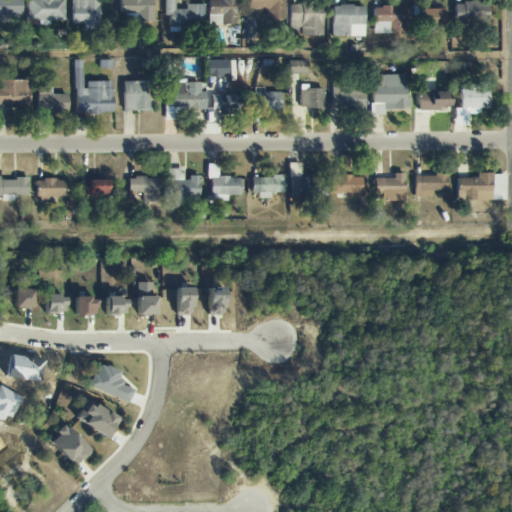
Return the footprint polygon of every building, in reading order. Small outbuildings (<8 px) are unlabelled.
[(0,0),(0,15),(20,16),(20,0),(0,0)] [(25,0),(26,21),(64,20),(63,0),(25,0)] [(70,0),(71,24),(82,24),(82,31),(98,30),(97,0),(70,0)] [(151,0),(120,0),(121,22),(152,22),(151,0)] [(167,32),(177,32),(177,27),(202,26),(201,4),(184,5),(184,9),(174,9),(173,0),(162,0),(163,16),(167,16),(167,32)] [(234,24),(233,0),(206,0),(207,25),(234,24)] [(245,0),(246,10),(267,10),(267,20),(283,19),(283,0),(245,0)] [(321,35),(320,3),(287,4),(287,36),(321,35)] [(453,3),(453,23),(485,23),(485,3),(453,3)] [(363,6),(331,6),(330,36),(362,37),(363,6)] [(403,7),(372,7),(372,34),(404,33),(403,7)] [(440,9),(418,9),(418,29),(439,29),(440,9)] [(111,81),(82,82),(82,60),(73,60),(73,113),(111,113),(111,81)] [(226,77),(226,61),(206,60),(206,77),(226,77)] [(306,61),(287,61),(286,74),(306,74),(306,61)] [(382,109),(408,109),(408,98),(401,98),(401,75),(382,75),(382,86),(370,86),(370,115),(382,115),(382,109)] [(0,105),(28,106),(29,81),(0,80),(0,105)] [(122,112),(150,111),(149,81),(122,82),(122,112)] [(198,81),(166,82),(166,109),(204,108),(204,92),(199,92),(198,81)] [(486,109),(486,84),(459,84),(459,109),(486,109)] [(416,91),(416,109),(446,110),(446,92),(435,92),(435,85),(427,85),(427,91),(416,91)] [(362,108),(363,87),(331,86),(330,106),(362,108)] [(66,113),(66,94),(50,94),(51,88),(37,87),(37,112),(66,113)] [(278,92),(250,93),(251,111),(279,110),(278,92)] [(234,95),(210,95),(210,114),(234,114),(234,95)] [(299,163),(288,164),(289,204),(312,204),(312,195),(325,195),(325,187),(316,188),(315,177),(299,178),(299,163)] [(238,177),(216,177),(217,165),(208,165),(207,196),(211,196),(211,201),(226,201),(226,195),(238,195),(238,177)] [(403,173),(392,173),(392,179),(372,179),(372,195),(380,195),(379,202),(402,202),(403,173)] [(504,201),(504,174),(474,173),(474,178),(455,178),(455,200),(504,201)] [(413,197),(431,198),(431,191),(445,191),(445,175),(413,175),(413,197)] [(359,194),(360,177),(330,176),(330,193),(359,194)] [(156,178),(127,177),(127,197),(139,197),(139,203),(156,203),(156,178)] [(282,177),(251,177),(251,197),(269,197),(269,193),(283,193),(282,177)] [(26,179),(0,178),(0,199),(12,200),(12,195),(26,195),(26,179)] [(64,180),(36,179),(35,201),(51,202),(51,197),(64,197),(64,180)] [(106,196),(107,180),(80,180),(79,196),(106,196)] [(152,283),(135,283),(135,316),(153,315),(152,283)] [(174,315),(189,316),(190,288),(174,288),(174,315)] [(221,288),(206,288),(207,316),(222,316),(221,288)] [(31,289),(12,290),(12,308),(31,308),(31,289)] [(43,314),(63,313),(63,295),(43,295),(43,314)] [(73,315),(94,315),(94,298),(73,297),(73,315)] [(124,298),(103,297),(103,315),(124,315),(124,298)] [(74,419),(104,439),(116,420),(86,401),(74,419)] [(52,432),(55,436),(48,442),(71,468),(87,453),(62,424),(52,432)]
